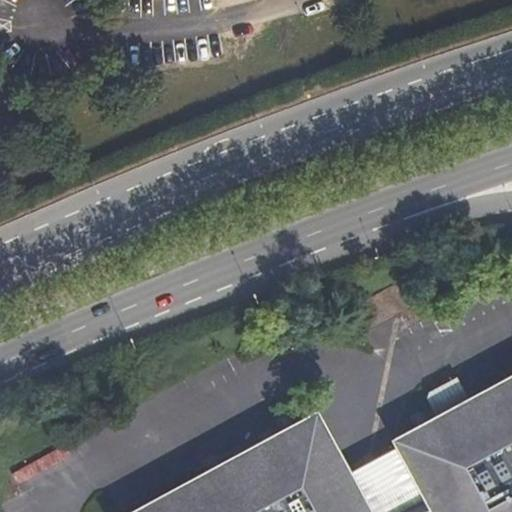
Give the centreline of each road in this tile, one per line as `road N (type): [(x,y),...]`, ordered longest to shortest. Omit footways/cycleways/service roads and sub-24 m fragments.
road 1 (secondary): [(511,68),(0,266)]
road 2 (secondary): [(0,368),(260,256)]
road 3 (unclassified): [(48,27),(166,38),(313,0)]
road 4 (secondary): [(260,256),(511,160)]
road 5 (secondary): [(260,256),(320,260),(511,202)]
